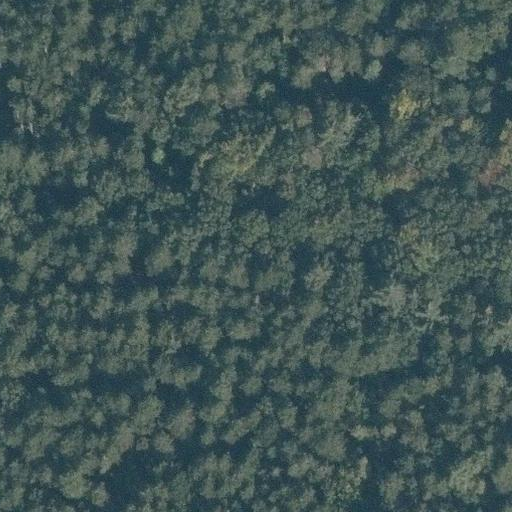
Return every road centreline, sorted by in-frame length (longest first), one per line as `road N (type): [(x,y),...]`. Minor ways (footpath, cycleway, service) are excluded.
road 1 (unknown): [(511,305),(247,243),(150,210),(125,193)]
road 2 (unknown): [(125,193),(63,186),(0,203)]
